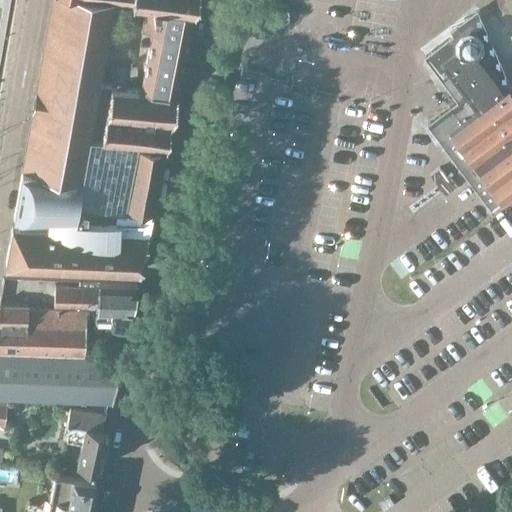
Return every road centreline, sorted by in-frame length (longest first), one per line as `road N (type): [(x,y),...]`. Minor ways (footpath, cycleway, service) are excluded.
road 1 (residential): [(152,278),(209,0)]
road 2 (residential): [(152,278),(113,481)]
road 3 (residential): [(0,202),(36,0)]
road 4 (residential): [(256,510),(151,495),(113,481)]
